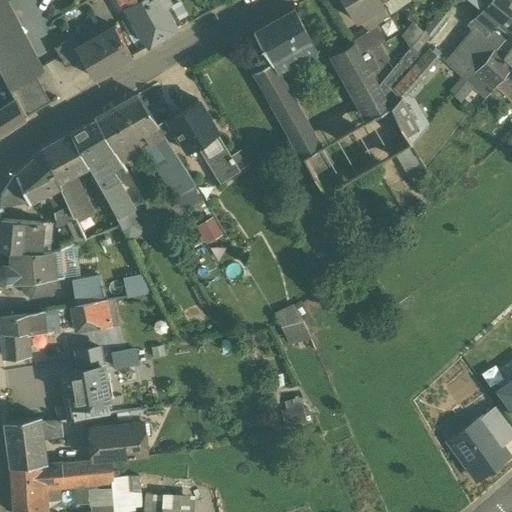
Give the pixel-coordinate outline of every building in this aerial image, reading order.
[(0,0),(0,70),(10,89),(11,89),(35,76),(40,73),(0,0)] [(119,0),(125,10),(142,0),(119,0)] [(142,0),(125,10),(146,48),(187,24),(173,0),(142,0)] [(341,0),(354,21),(381,5),(377,0),(341,0)] [(511,27),(511,0),(488,0),(487,1),(480,10),(467,23),(482,37),(483,38),(496,23),(507,32),(511,27)] [(293,8),(253,30),(271,62),(271,63),(311,41),(293,8)] [(507,32),(496,23),(483,38),(486,40),(485,42),(493,49),(496,45),(507,32)] [(80,57),(93,78),(131,56),(113,24),(74,46),(73,47),(80,57)] [(357,47),(378,84),(390,69),(372,37),(357,47)] [(482,37),(475,45),(479,48),(485,42),(486,40),(483,38),(482,37)] [(73,47),(74,46),(69,38),(52,48),(64,67),(80,57),(73,47)] [(354,42),(333,54),(369,117),(390,105),(378,84),(357,47),(354,42)] [(479,48),(464,64),(473,72),(474,71),(493,49),(485,42),(479,48)] [(390,69),(378,84),(390,105),(399,95),(433,61),(410,45),(390,69)] [(511,45),(503,57),(511,65),(511,64),(511,45)] [(497,53),(493,49),(474,71),(492,88),(511,65),(503,57),(497,53)] [(271,62),(254,71),(302,156),(319,146),(311,131),(310,132),(271,63),(271,62)] [(511,66),(497,85),(511,98),(511,66)] [(492,88),(474,71),(473,72),(466,79),(474,86),(486,96),(492,88)] [(11,89),(26,116),(50,102),(35,76),(11,89)] [(474,86),(466,79),(452,95),(459,102),(474,86)] [(138,95),(94,119),(111,149),(140,133),(156,125),(157,124),(138,95)] [(399,95),(390,105),(411,142),(425,127),(412,106),(407,108),(399,95)] [(0,133),(25,118),(15,98),(0,106),(0,133)] [(217,133),(197,100),(167,118),(187,151),(197,145),(219,181),(239,169),(217,133)] [(94,119),(71,133),(87,163),(87,164),(103,156),(112,151),(111,149),(94,119)] [(171,147),(156,125),(140,133),(150,147),(175,184),(189,175),(171,147)] [(71,133),(41,149),(59,187),(63,194),(64,197),(80,189),(72,171),(87,163),(71,133)] [(121,164),(150,147),(140,133),(111,149),(112,151),(121,164)] [(41,149),(15,173),(15,174),(28,202),(59,187),(41,149)] [(116,176),(103,156),(87,164),(99,184),(102,188),(104,192),(117,215),(131,207),(121,189),(122,188),(116,176)] [(189,175),(175,184),(180,192),(183,191),(195,184),(189,175)] [(195,184),(183,191),(191,205),(204,198),(195,184)] [(64,197),(67,204),(76,222),(93,214),(80,189),(64,197)] [(63,194),(45,203),(45,204),(45,203),(48,207),(47,208),(48,209),(52,207),(54,210),(67,204),(64,197),(63,194)] [(67,204),(54,210),(55,226),(64,221),(73,242),(84,238),(76,222),(67,204)] [(211,213),(194,221),(204,241),(221,232),(211,213)] [(42,222),(0,219),(0,248),(9,249),(39,252),(42,222)] [(39,252),(9,249),(10,264),(3,264),(0,268),(0,278),(5,282),(5,284),(23,282),(24,291),(31,296),(49,293),(55,286),(54,278),(63,276),(59,248),(58,249),(58,248),(53,250),(39,252)] [(144,268),(121,274),(126,293),(149,287),(144,268)] [(98,274),(71,279),(75,304),(92,301),(103,299),(98,274)] [(75,304),(71,305),(72,309),(73,314),(76,329),(98,324),(98,321),(110,319),(106,299),(103,299),(92,301),(75,304)] [(292,304),(274,313),(280,323),(301,318),(292,304)] [(53,308),(42,310),(44,331),(55,330),(53,308)] [(42,310),(0,315),(0,324),(1,332),(26,330),(26,332),(44,331),(42,310)] [(301,318),(280,324),(288,340),(309,334),(301,318)] [(26,330),(1,332),(2,357),(28,354),(26,332),(26,330)] [(134,347),(111,352),(113,365),(136,361),(134,347)] [(101,363),(66,370),(69,386),(63,387),(66,405),(66,406),(78,404),(80,404),(107,399),(108,399),(101,363)] [(511,377),(498,388),(511,407),(511,377)] [(107,399),(80,404),(81,415),(109,410),(107,399)] [(78,404),(66,406),(66,405),(57,406),(59,417),(73,416),(81,415),(80,404),(78,404)] [(301,404),(280,409),(284,425),(305,421),(301,404)] [(141,406),(110,410),(112,424),(143,421),(141,406)] [(481,418),(502,446),(511,438),(511,433),(494,408),(481,418)] [(39,416),(4,421),(10,465),(44,461),(41,437),(60,434),(59,417),(40,419),(39,416)] [(502,446),(481,418),(449,441),(476,479),(509,456),(502,446)] [(112,424),(89,426),(92,459),(111,457),(146,454),(143,421),(112,424)] [(92,459),(39,463),(40,482),(74,480),(111,476),(112,476),(111,457),(92,459)] [(39,463),(10,465),(12,511),(24,511),(42,511),(40,482),(39,463)] [(112,476),(111,476),(114,511),(132,511),(132,505),(140,504),(138,474),(112,476)] [(160,511),(162,495),(145,493),(143,511),(160,511)] [(193,511),(194,497),(162,495),(160,511),(193,511)]
